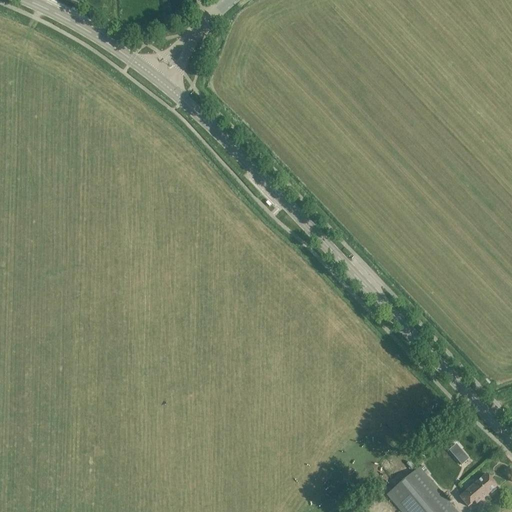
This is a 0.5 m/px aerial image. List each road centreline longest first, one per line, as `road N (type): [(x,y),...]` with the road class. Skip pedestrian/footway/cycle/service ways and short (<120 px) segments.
road 1 (tertiary): [(511,439),(157,79)]
road 2 (tertiary): [(157,79),(26,0)]
